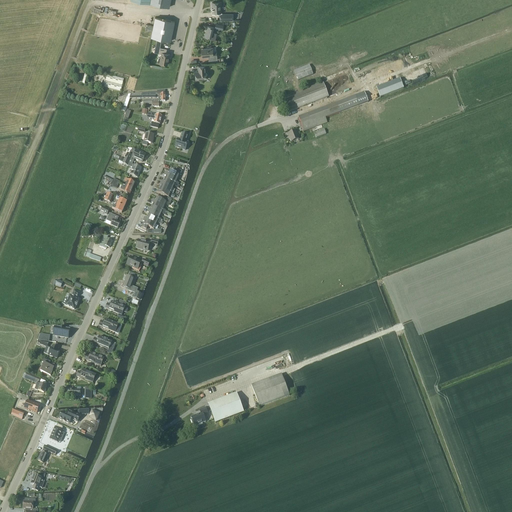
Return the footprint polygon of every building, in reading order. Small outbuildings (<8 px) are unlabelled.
[(213,13),(221,12),(221,5),(222,5),(222,2),(212,3),(213,13)] [(147,24),(146,30),(152,31),(151,37),(171,41),(175,21),(155,17),(153,26),(147,24)] [(215,41),(217,33),(213,32),(215,27),(207,25),(205,37),(211,38),(211,40),(215,41)] [(213,47),(201,49),(202,57),(208,56),(209,61),(218,60),(217,55),(217,52),(213,52),(213,47)] [(168,65),(170,54),(166,53),(167,49),(160,48),(159,53),(161,54),(159,63),(168,65)] [(298,80),(313,74),(310,65),(294,71),(298,80)] [(206,71),(205,66),(198,66),(199,72),(195,72),(196,79),(208,78),(207,71),(206,71)] [(107,74),(104,88),(121,92),(124,78),(107,74)] [(286,112),(329,96),(324,82),(281,98),(286,112)] [(122,106),(120,109),(123,110),(124,111),(126,111),(130,98),(131,99),(143,98),(156,98),(156,95),(158,95),(158,99),(157,99),(157,100),(144,100),(144,104),(152,104),(152,107),(159,107),(159,101),(161,101),(161,102),(165,102),(165,94),(165,90),(157,91),(156,91),(156,92),(155,92),(142,93),(132,94),(131,94),(128,95),(127,97),(127,98),(124,107),(122,106)] [(299,117),(302,125),(304,131),(327,123),(326,118),(344,111),(359,106),(355,96),(340,102),(336,103),(322,108),(299,117)] [(324,129),(315,133),(317,138),(326,134),(324,129)] [(291,142),(299,139),(298,136),(300,135),(297,130),(289,134),(291,139),(290,139),(291,142)] [(152,144),(154,135),(146,133),(144,142),(152,144)] [(178,139),(175,147),(185,150),(188,142),(187,142),(189,135),(182,133),(180,139),(178,139)] [(127,153),(125,158),(134,162),(135,159),(142,162),(144,159),(145,159),(146,159),(147,156),(145,155),(146,154),(140,152),(136,151),(136,150),(132,149),(132,150),(135,152),(133,157),(132,156),(133,156),(127,153)] [(124,160),(122,164),(123,164),(128,166),(131,168),(131,167),(133,168),(130,175),(138,178),(142,168),(134,165),(132,165),(134,162),(125,158),(124,160)] [(165,173),(177,179),(178,177),(179,177),(179,175),(180,176),(182,171),(176,168),(174,173),(169,170),(168,173),(166,172),(165,173)] [(176,182),(177,179),(165,173),(164,175),(166,176),(165,179),(178,185),(179,183),(176,182)] [(125,179),(124,182),(127,183),(126,186),(133,189),(135,183),(125,179)] [(177,188),(178,185),(165,179),(164,182),(161,181),(160,183),(173,188),(174,187),(177,188)] [(171,193),(173,188),(160,183),(160,185),(162,186),(161,188),(171,193)] [(123,185),(120,190),(130,195),(133,189),(126,186),(123,185)] [(169,198),(171,193),(161,188),(160,191),(157,190),(156,192),(169,198)] [(152,201),(165,207),(165,205),(166,204),(168,205),(169,204),(170,204),(172,200),(164,197),(162,200),(157,198),(155,200),(153,199),(152,201)] [(119,202),(117,205),(124,208),(127,202),(117,198),(116,201),(119,202)] [(166,213),(167,211),(166,210),(163,209),(165,207),(152,201),(151,203),(153,204),(152,207),(166,213)] [(122,213),(124,208),(117,205),(116,207),(114,206),(112,209),(122,213)] [(107,216),(110,210),(103,207),(100,213),(107,216)] [(148,210),(160,216),(161,214),(164,215),(165,215),(166,213),(152,207),(151,210),(149,208),(148,210)] [(161,222),(162,221),(161,220),(161,219),(159,219),(160,216),(148,210),(147,212),(149,213),(148,216),(161,222)] [(106,221),(105,223),(111,226),(118,229),(120,224),(117,222),(118,218),(110,213),(106,221)] [(143,219),(156,225),(157,223),(160,224),(161,224),(162,222),(161,222),(148,216),(147,219),(144,217),(143,219)] [(154,230),(156,225),(143,219),(143,221),(145,222),(144,224),(143,224),(141,228),(147,230),(148,227),(154,230)] [(90,231),(92,225),(86,223),(84,229),(90,231)] [(108,239),(109,237),(104,235),(103,238),(99,246),(106,249),(107,247),(109,248),(112,241),(108,239)] [(148,251),(150,244),(138,241),(136,248),(148,251)] [(131,257),(127,265),(133,268),(132,269),(139,272),(142,266),(141,265),(141,264),(148,267),(150,263),(143,260),(142,262),(131,257)] [(140,301),(142,294),(137,292),(138,289),(132,286),(135,279),(127,276),(123,287),(130,290),(129,291),(136,293),(134,298),(140,301)] [(65,298),(62,304),(66,305),(65,306),(74,310),(76,306),(77,307),(78,304),(77,304),(79,300),(77,299),(80,293),(74,290),(72,297),(70,296),(68,300),(65,298)] [(118,303),(115,302),(114,303),(112,302),(110,305),(108,303),(106,308),(122,315),(123,312),(124,312),(125,313),(126,313),(127,312),(127,311),(128,310),(128,309),(127,309),(127,308),(126,307),(125,307),(118,305),(118,303)] [(119,325),(106,319),(104,322),(101,321),(99,326),(115,333),(119,325)] [(55,327),(53,336),(68,338),(70,329),(55,327)] [(109,350),(112,342),(99,337),(98,340),(95,338),(92,347),(97,349),(98,345),(109,350)] [(47,347),(44,353),(57,358),(59,351),(47,347)] [(104,359),(91,353),(90,356),(87,355),(85,360),(101,366),(104,359)] [(51,376),(54,367),(49,365),(51,362),(44,359),(42,363),(44,363),(41,372),(51,376)] [(96,375),(84,370),(82,373),(79,372),(77,376),(93,383),(96,375)] [(39,382),(40,379),(27,374),(25,379),(35,383),(35,385),(36,386),(35,390),(38,391),(38,392),(44,394),(47,386),(40,384),(37,383),(38,382),(39,382)] [(259,407),(290,396),(282,374),(251,385),(259,407)] [(201,413),(191,417),(194,426),(206,421),(204,416),(208,414),(208,413),(211,411),(216,423),(244,413),(236,393),(208,404),(210,408),(206,409),(206,407),(199,410),(201,413)] [(27,401),(24,409),(37,414),(40,405),(27,401)] [(14,409),(12,413),(23,417),(24,413),(14,409)] [(89,417),(96,421),(99,414),(92,410),(89,417)] [(62,412),(59,419),(63,420),(62,421),(66,422),(69,423),(71,419),(74,421),(77,422),(78,422),(80,417),(80,416),(70,412),(69,415),(62,412)] [(55,427),(50,439),(58,443),(58,442),(60,442),(62,439),(60,438),(63,431),(62,430),(63,427),(57,424),(56,427),(55,427)] [(38,461),(43,463),(40,470),(42,471),(45,464),(43,463),(47,455),(48,455),(50,452),(56,455),(57,451),(45,446),(42,452),(38,461)] [(34,474),(30,484),(34,485),(32,489),(37,491),(39,487),(40,487),(40,488),(42,489),(44,482),(42,481),(43,478),(34,474)] [(26,509),(33,509),(34,503),(35,503),(36,499),(23,498),(23,502),(24,502),(23,509),(26,509)]
